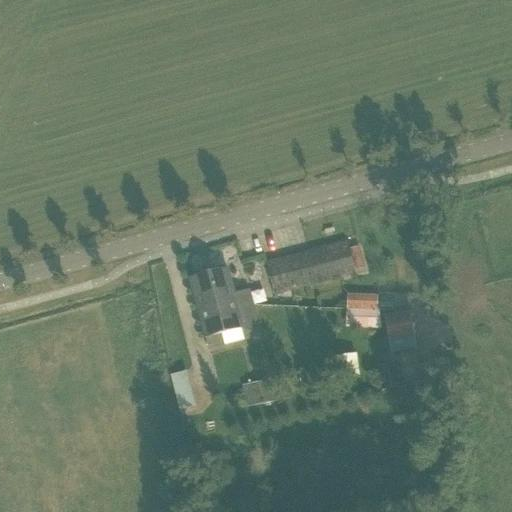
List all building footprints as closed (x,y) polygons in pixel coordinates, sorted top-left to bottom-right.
[(274,295),(356,274),(355,271),(364,268),(359,247),(350,249),(349,243),(266,264),(274,295)] [(215,316),(252,306),(249,292),(234,296),(227,270),(191,280),(199,310),(213,308),(215,316)] [(378,296),(348,295),(347,310),(377,311),(378,296)] [(260,336),(252,306),(215,316),(213,308),(199,310),(209,349),(225,345),(222,334),(242,329),(244,340),(260,336)] [(379,311),(377,311),(347,310),(347,328),(382,329),(379,311)] [(391,355),(417,351),(410,311),(384,315),(391,355)] [(355,355),(333,358),(337,383),(359,379),(355,355)] [(267,379),(243,384),(247,405),(271,401),(267,379)]
